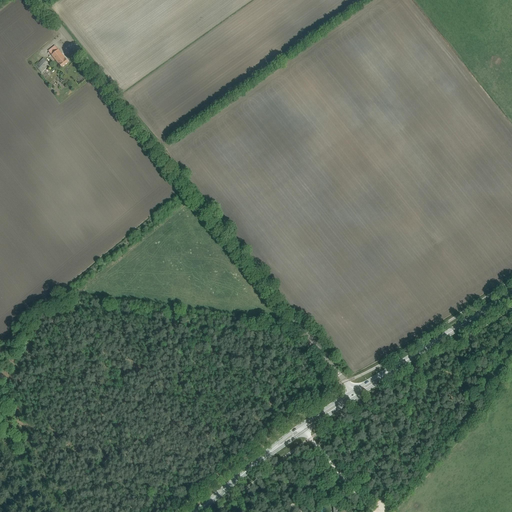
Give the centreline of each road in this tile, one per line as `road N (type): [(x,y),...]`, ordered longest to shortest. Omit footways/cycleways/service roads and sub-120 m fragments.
road 1 (tertiary): [(352,391),(40,0)]
road 2 (primary): [(266,454),(396,367)]
road 3 (primary): [(396,367),(511,292)]
